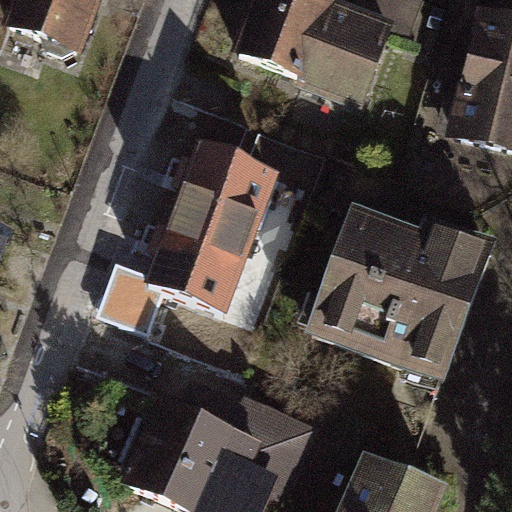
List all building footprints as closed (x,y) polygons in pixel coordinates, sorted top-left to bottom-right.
[(101,0),(0,0),(0,53),(4,55),(12,33),(46,46),(50,56),(65,61),(76,57),(80,58),(101,0)] [(393,35),(295,0),(264,0),(243,60),(306,83),(302,93),(364,115),(393,35)] [(511,29),(488,24),(468,96),(456,144),(511,155),(511,29)] [(155,294),(226,319),(276,180),(205,155),(155,294)] [(425,255),(356,229),(314,342),(447,391),(495,261),(432,238),(425,255)] [(0,267),(9,243),(0,239),(0,267)] [(190,422),(165,412),(131,491),(179,511),(253,511),(264,487),(281,495),(304,440),(254,418),(251,424),(198,402),(190,422)] [(439,511),(442,505),(372,474),(354,511),(439,511)]
